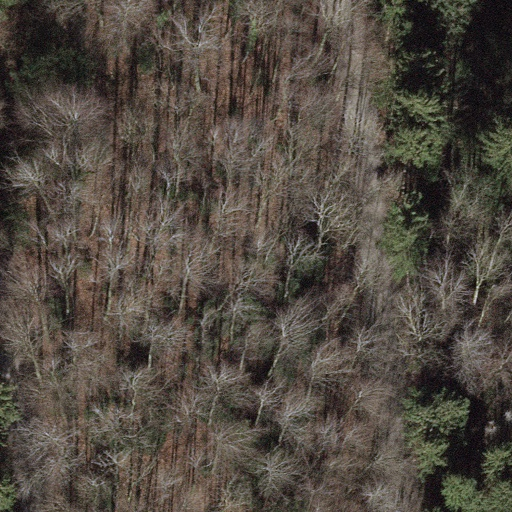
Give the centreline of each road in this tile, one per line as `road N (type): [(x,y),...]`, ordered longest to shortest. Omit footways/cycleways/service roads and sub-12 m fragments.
road 1 (track): [(399,511),(327,0)]
road 2 (track): [(0,329),(38,511)]
